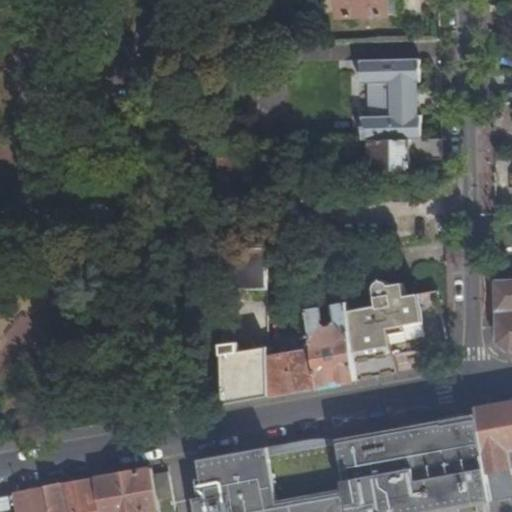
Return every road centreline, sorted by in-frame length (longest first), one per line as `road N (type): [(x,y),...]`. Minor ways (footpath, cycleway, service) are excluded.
road 1 (residential): [(0,471),(465,387)]
road 2 (residential): [(465,387),(473,351),(460,0)]
